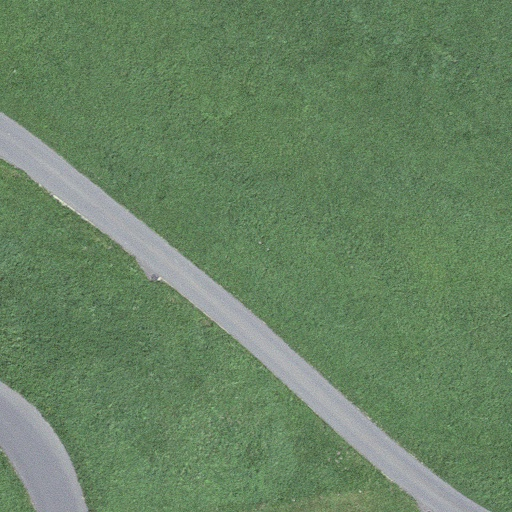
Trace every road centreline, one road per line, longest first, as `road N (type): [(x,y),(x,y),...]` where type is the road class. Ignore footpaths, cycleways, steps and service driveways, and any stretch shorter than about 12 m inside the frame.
road 1 (unclassified): [(462,511),(122,220),(0,134)]
road 2 (unclassified): [(0,405),(34,441),(65,511)]
